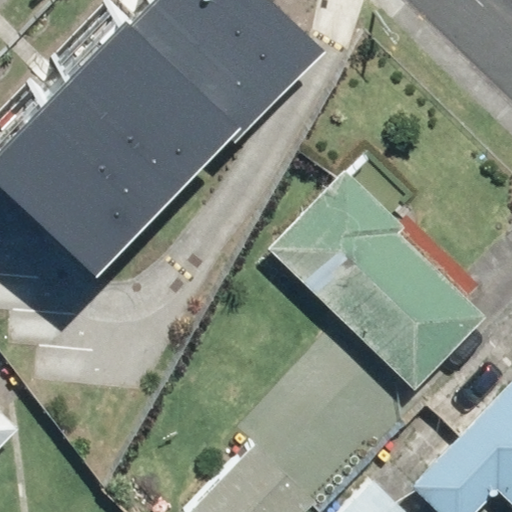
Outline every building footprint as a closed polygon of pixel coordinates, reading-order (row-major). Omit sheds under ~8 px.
[(85,0),(0,86),(0,149),(83,231),(226,87),(235,96),(304,27),(276,0),(85,0)] [(331,167),(256,246),(403,384),(471,313),(383,230),(389,222),(331,167)] [(511,511),(511,365),(401,484),(430,511),(459,511),(483,486),(511,511)] [(246,442),(179,511),(290,511),(304,497),(246,442)] [(397,511),(363,479),(331,511),(397,511)]
